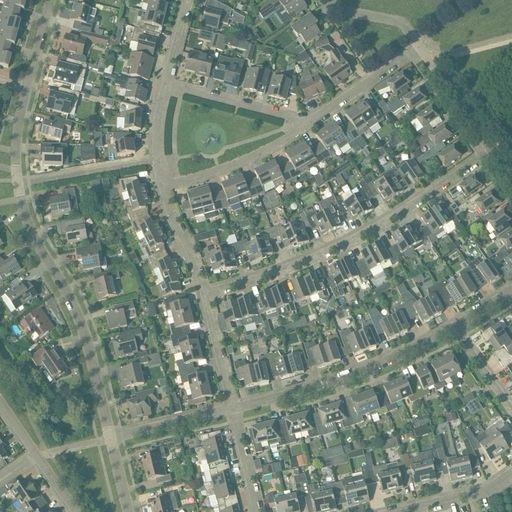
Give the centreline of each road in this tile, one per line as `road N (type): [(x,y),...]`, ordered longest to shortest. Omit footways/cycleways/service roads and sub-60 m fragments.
road 1 (residential): [(201,292),(328,250),(496,148)]
road 2 (residential): [(110,438),(77,313),(24,220),(16,181)]
road 3 (residential): [(231,408),(293,399),(373,370),(453,325)]
road 4 (residential): [(161,187),(252,157),(310,123)]
road 5 (residential): [(310,123),(165,83)]
road 6 (residential): [(16,181),(156,160)]
road 7 (residential): [(310,123),(419,45)]
road 8 (residential): [(496,148),(419,45)]
road 9 (residential): [(110,438),(231,408)]
